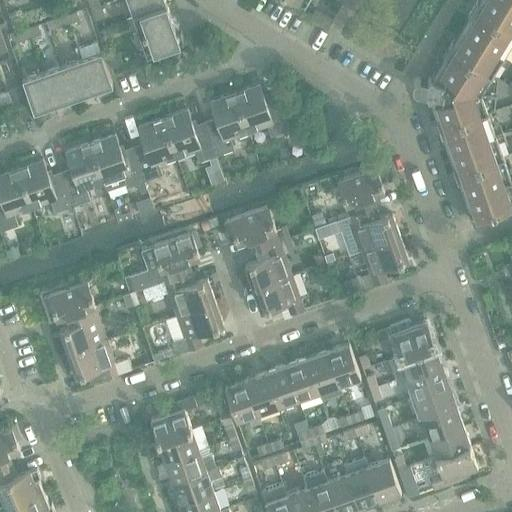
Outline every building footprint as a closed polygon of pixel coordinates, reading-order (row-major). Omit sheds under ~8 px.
[(87,0),(91,8),(99,5),(97,0),(87,0)] [(126,0),(132,15),(166,4),(164,0),(126,0)] [(493,109),(497,77),(491,74),(511,39),(511,0),(483,0),(482,3),(477,0),(475,0),(467,14),(472,18),(456,44),(451,40),(427,79),(419,78),(413,80),(411,83),(411,85),(412,90),(416,92),(426,93),(441,135),(446,133),(456,162),(451,164),(457,181),(462,179),(472,207),(467,209),(470,219),(511,203),(511,183),(487,111),(493,109)] [(180,43),(166,4),(132,15),(146,55),(180,43)] [(94,19),(103,16),(99,5),(91,8),(94,19)] [(310,17),(319,22),(324,14),(315,8),(310,17)] [(76,10),(65,14),(68,23),(79,19),(76,10)] [(57,26),(68,23),(65,14),(54,18),(57,26)] [(324,14),(319,22),(327,28),(330,23),(332,19),(324,14)] [(37,24),(26,28),(29,36),(40,32),(37,24)] [(19,40),(29,36),(26,28),(16,31),(19,40)] [(77,47),(80,58),(92,92),(112,85),(97,40),(77,47)] [(111,67),(122,63),(118,51),(107,55),(111,67)] [(80,58),(61,64),(73,99),(92,92),(80,58)] [(61,64),(41,71),(53,105),(73,99),(61,64)] [(33,112),(53,105),(41,71),(22,78),(33,112)] [(259,82),(234,91),(248,129),(266,123),(270,136),(288,129),(277,97),(265,101),(259,82)] [(12,102),(23,98),(19,85),(8,89),(12,102)] [(216,118),(205,122),(216,155),(234,148),(229,136),(248,129),(234,91),(210,99),(216,118)] [(198,161),(216,155),(205,122),(193,127),(186,107),(162,116),(176,154),(194,148),(198,161)] [(144,144),(133,148),(144,180),(149,194),(166,187),(157,161),(176,154),(162,116),(138,124),(144,144)] [(114,132),(90,141),(104,180),(122,173),(126,186),(144,180),(133,148),(121,152),(114,132)] [(72,169),(61,173),(72,205),(89,199),(85,186),(104,180),(90,141),(65,150),(72,169)] [(42,158),(18,166),(32,205),(50,199),(54,211),(72,205),(61,173),(49,177),(42,158)] [(347,208),(349,215),(363,210),(363,211),(376,206),(388,202),(385,192),(389,191),(381,165),(337,180),(347,208)] [(13,211),(32,205),(18,166),(0,172),(0,230),(18,224),(13,211)] [(150,196),(136,200),(140,213),(140,214),(154,209),(154,208),(150,196)] [(152,202),(154,209),(162,206),(160,199),(152,202)] [(266,244),(266,245),(267,244),(290,236),(286,224),(276,228),(267,205),(224,220),(229,235),(234,233),(237,243),(249,239),(253,249),(266,244)] [(348,253),(361,249),(400,235),(396,223),(384,228),(376,206),(363,211),(363,210),(349,215),(338,219),(336,219),(348,253)] [(347,208),(336,212),(338,219),(349,215),(347,208)] [(322,211),(311,214),(315,226),(326,223),(322,211)] [(95,230),(90,215),(78,219),(83,234),(95,230)] [(216,216),(208,218),(208,219),(210,226),(219,223),(217,215),(216,216)] [(208,219),(200,221),(203,231),(211,229),(210,226),(208,219)] [(152,245),(165,280),(178,275),(178,276),(191,271),(187,260),(200,256),(196,246),(201,245),(196,230),(152,245)] [(408,258),(400,235),(361,249),(369,271),(374,284),(387,279),(383,267),(408,258)] [(245,264),(253,287),(292,273),(284,251),(294,247),(290,236),(267,244),(266,245),(270,255),(245,264)] [(18,244),(6,248),(6,249),(9,258),(21,254),(18,244)] [(333,248),(324,251),(327,260),(336,257),(333,248)] [(369,271),(356,275),(361,288),(374,284),(369,271)] [(304,308),(292,273),(253,287),(261,310),(286,301),(290,312),(304,308)] [(169,292),(176,314),(215,300),(207,277),(182,286),(178,276),(178,275),(165,280),(169,292)] [(165,280),(142,288),(146,299),(151,297),(152,300),(164,296),(163,294),(169,292),(165,280)] [(69,315),(72,325),(99,315),(99,316),(104,314),(100,302),(95,304),(87,281),(44,296),(49,310),(53,309),(56,319),(69,315)] [(130,292),(122,294),(127,306),(134,304),(130,292)] [(215,300),(176,314),(163,318),(176,353),(202,344),(198,333),(223,324),(215,300)] [(60,329),(68,352),(107,338),(99,316),(99,315),(72,325),(60,329)] [(395,338),(400,354),(434,342),(427,321),(414,326),(411,319),(377,331),(381,343),(395,338)] [(501,333),(495,336),(499,348),(504,346),(506,346),(501,333)] [(115,360),(107,338),(68,352),(76,375),(102,366),(105,377),(132,368),(128,356),(115,360)] [(349,342),(327,349),(339,383),(361,376),(349,342)] [(397,378),(408,374),(441,363),(434,342),(400,354),(390,358),(397,378)] [(327,349),(307,357),(319,391),(322,399),(342,392),(339,383),(327,349)] [(363,367),(370,365),(366,352),(358,355),(363,367)] [(307,357),(287,364),(298,398),(319,391),(307,357)] [(408,374),(415,395),(448,383),(441,363),(408,374)] [(287,364),(266,371),(278,405),(298,398),(287,364)] [(266,371),(246,378),(258,412),(278,405),(266,371)] [(366,375),(370,388),(378,385),(374,373),(366,375)] [(261,421),(258,412),(246,378),(225,385),(236,420),(247,416),(251,425),(261,421)] [(415,395),(422,415),(456,403),(448,383),(415,395)] [(383,397),(378,385),(370,388),(374,400),(383,397)] [(150,418),(158,439),(192,427),(185,408),(197,404),(194,395),(161,406),(164,413),(150,418)] [(218,405),(222,417),(229,414),(225,403),(218,405)] [(422,415),(429,435),(463,424),(456,403),(422,415)] [(362,409),(350,413),(352,421),(365,417),(362,409)] [(340,425),(352,421),(350,413),(337,417),(340,425)] [(222,417),(229,437),(236,435),(229,414),(222,417)] [(381,416),(385,428),(393,425),(389,414),(381,416)] [(0,469),(13,464),(8,453),(20,448),(16,439),(21,437),(15,423),(0,429),(0,469)] [(321,423),(309,427),(312,436),(323,431),(321,423)] [(367,423),(354,427),(357,435),(369,431),(367,423)] [(165,459),(199,448),(207,445),(200,424),(192,427),(158,439),(165,459)] [(429,435),(436,456),(470,444),(463,424),(429,435)] [(397,438),(393,425),(385,428),(389,440),(397,438)] [(296,432),(299,440),(312,436),(309,427),(296,432)] [(345,439),(357,435),(354,427),(342,431),(345,439)] [(323,431),(312,436),(314,444),(326,439),(323,431)] [(241,447),(236,435),(229,437),(233,449),(241,447)] [(312,436),(299,440),(302,448),(314,444),(312,436)] [(280,437),(268,442),(271,450),(283,446),(280,437)] [(258,454),(271,450),(268,442),(255,446),(258,454)] [(478,465),(470,444),(436,456),(443,476),(431,480),(434,488),(466,477),(464,470),(478,465)] [(165,459),(172,480),(206,468),(199,448),(165,459)] [(285,452),(273,456),(276,464),(288,460),(285,452)] [(344,462),(347,472),(359,506),(380,499),(368,465),(364,455),(344,462)] [(402,455),(399,456),(395,457),(399,469),(406,467),(402,455)] [(263,468),(276,464),(273,456),(260,460),(263,468)] [(401,491),(394,471),(389,457),(368,465),(380,499),(401,491)] [(238,466),(242,478),(251,475),(246,463),(238,466)] [(0,491),(6,506),(44,490),(38,477),(41,476),(37,466),(17,474),(13,464),(0,469),(0,491)] [(172,480),(179,500),(213,488),(210,479),(222,475),(218,464),(206,468),(172,480)] [(303,475),(307,486),(315,511),(338,511),(327,479),(323,468),(303,475)] [(347,472),(327,479),(338,511),(342,511),(359,506),(347,472)] [(255,488),(251,475),(242,478),(246,491),(255,488)] [(292,511),(286,493),(283,483),(261,490),(265,501),(268,511),(292,511)] [(315,511),(307,486),(286,493),(292,511),(315,511)] [(179,500),(183,511),(211,511),(220,509),(213,488),(179,500)] [(54,511),(55,511),(51,502),(49,503),(44,490),(6,506),(8,511),(54,511)]
